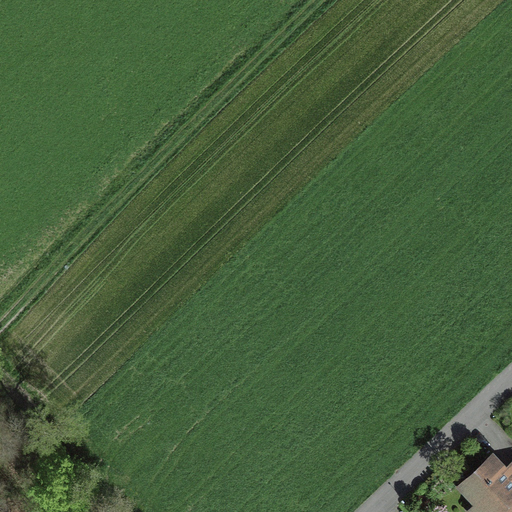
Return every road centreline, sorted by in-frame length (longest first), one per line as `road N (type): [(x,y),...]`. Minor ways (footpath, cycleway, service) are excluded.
road 1 (track): [(320,0),(0,318)]
road 2 (residential): [(511,378),(371,511)]
